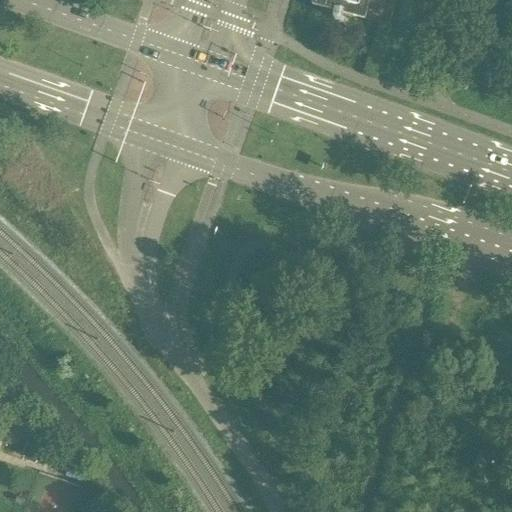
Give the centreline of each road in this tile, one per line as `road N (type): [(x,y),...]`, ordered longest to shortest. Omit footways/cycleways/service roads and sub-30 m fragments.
road 1 (secondary): [(182,149),(511,256)]
road 2 (secondary): [(511,174),(209,64)]
road 3 (unclassified): [(277,511),(163,339),(140,290),(142,234)]
road 4 (secondary): [(184,55),(16,0)]
road 5 (secondary): [(0,86),(153,139)]
